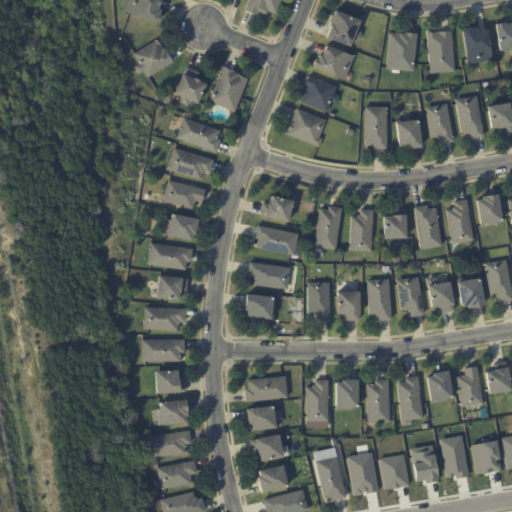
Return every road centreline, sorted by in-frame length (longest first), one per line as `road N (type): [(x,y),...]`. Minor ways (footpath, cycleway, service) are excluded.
road 1 (residential): [(305,0),(245,158),(220,258),(215,410),(233,511)]
road 2 (residential): [(511,331),(360,353),(212,350)]
road 3 (residential): [(511,163),(388,184),(245,158)]
